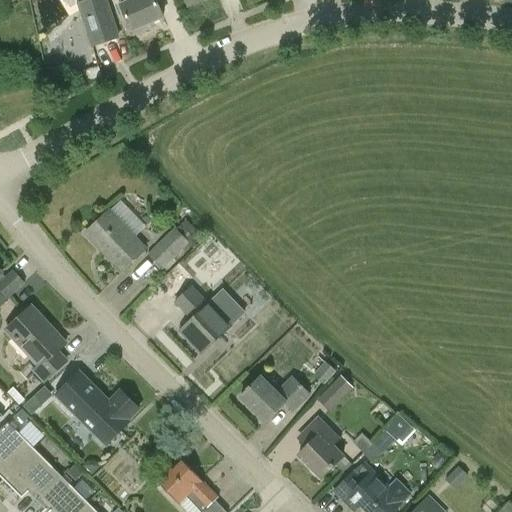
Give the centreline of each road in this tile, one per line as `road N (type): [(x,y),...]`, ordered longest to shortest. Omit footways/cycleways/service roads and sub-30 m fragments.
road 1 (residential): [(511,21),(362,12),(290,25),(210,56),(0,171)]
road 2 (residential): [(283,496),(72,290),(0,201)]
